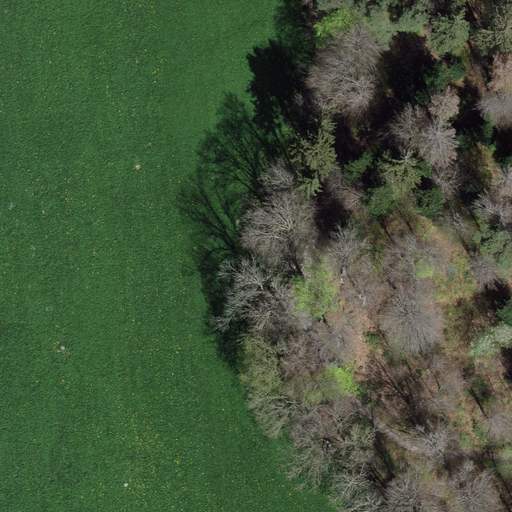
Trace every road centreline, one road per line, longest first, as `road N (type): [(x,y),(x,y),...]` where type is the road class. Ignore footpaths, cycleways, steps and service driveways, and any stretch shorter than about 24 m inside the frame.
road 1 (track): [(511,460),(425,447),(368,418),(308,347),(302,295),(327,200)]
road 2 (track): [(445,0),(327,200)]
road 3 (track): [(327,200),(344,102),(340,0)]
